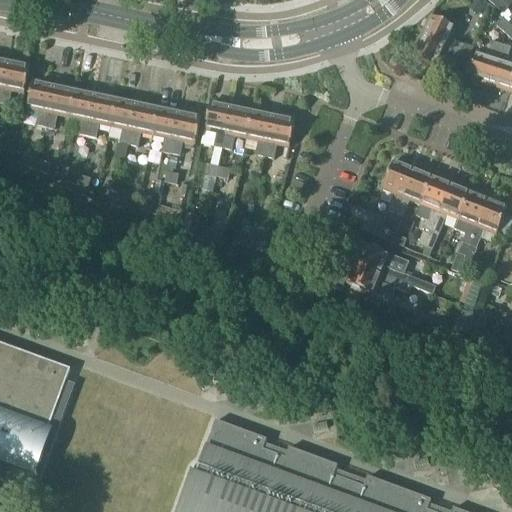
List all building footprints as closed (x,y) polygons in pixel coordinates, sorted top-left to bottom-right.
[(477,19),(488,7),(481,0),(474,0),(466,9),(477,19)] [(500,18),(502,20),(502,21),(507,26),(508,25),(510,23),(508,21),(508,20),(503,15),(511,5),(511,3),(508,0),(486,0),(486,1),(501,16),(500,18)] [(457,31),(431,19),(422,40),(460,57),(464,48),(452,42),(457,31)] [(507,26),(502,21),(496,28),(504,35),(511,28),(508,25),(507,26)] [(460,57),(422,40),(412,60),(436,71),(442,59),(456,65),(460,57)] [(488,57),(477,54),(468,81),(489,87),(501,48),(492,45),(488,57)] [(461,59),(469,62),(473,50),(465,47),(461,59)] [(511,51),(501,48),(489,87),(509,94),(511,85),(511,65),(507,63),(511,51)] [(457,70),(466,73),(469,62),(461,59),(457,70)] [(0,106),(9,64),(0,62),(0,106)] [(30,68),(9,64),(0,106),(9,108),(12,96),(24,98),(30,68)] [(27,113),(39,116),(36,129),(45,131),(54,88),(33,84),(27,113)] [(75,93),(54,88),(45,131),(55,133),(58,120),(69,122),(75,93)] [(69,122),(81,125),(78,137),(87,139),(96,97),(75,93),(69,122)] [(117,102),(96,97),(87,139),(96,141),(99,129),(111,131),(117,102)] [(111,131),(122,134),(120,146),(129,148),(138,106),(117,102),(111,131)] [(201,147),(223,152),(232,109),(211,105),(201,147)] [(159,110),(138,106),(129,148),(138,150),(141,138),(152,140),(159,110)] [(253,114),(232,109),(223,152),(232,154),(235,141),(247,143),(253,114)] [(152,140),(164,142),(162,155),(171,157),(180,115),(159,110),(152,140)] [(247,143),(258,146),(255,158),(266,160),(274,118),(253,114),(247,143)] [(201,119),(180,115),(171,157),(180,159),(183,146),(195,149),(201,119)] [(295,122),(274,118),(266,160),(274,162),(277,148),(290,150),(295,122)] [(0,149),(0,160),(6,163),(9,153),(0,149)] [(35,173),(39,163),(28,159),(24,169),(35,173)] [(39,163),(35,173),(46,177),(50,168),(39,163)] [(383,226),(373,222),(368,236),(385,243),(414,171),(395,163),(383,193),(395,198),(383,226)] [(218,170),(206,168),(204,182),(215,184),(218,170)] [(218,170),(215,184),(212,196),(225,199),(230,173),(218,170)] [(433,179),(414,171),(385,243),(404,250),(407,242),(396,238),(409,204),(421,209),(433,179)] [(75,188),(79,176),(68,173),(64,184),(75,188)] [(79,176),(75,188),(86,192),(90,180),(79,176)] [(433,179),(421,209),(416,219),(427,224),(418,247),(425,249),(426,250),(451,186),(433,179)] [(426,250),(425,249),(421,258),(428,261),(432,252),(433,253),(439,237),(446,219),(456,223),(469,193),(451,186),(426,250)] [(115,203),(119,193),(108,189),(104,198),(115,203)] [(119,193),(115,203),(127,207),(131,198),(119,193)] [(453,233),(465,238),(451,273),(458,276),(488,201),(469,193),(456,223),(457,224),(453,233)] [(488,201),(458,276),(465,279),(484,234),(496,239),(498,236),(507,239),(511,226),(511,221),(505,218),(509,209),(488,201)] [(140,212),(152,216),(155,207),(143,202),(140,212)] [(160,209),(157,219),(177,226),(181,216),(160,209)] [(236,233),(232,245),(263,257),(270,239),(250,232),(248,238),(236,233)] [(391,258),(361,246),(353,266),(433,297),(436,290),(404,277),(408,265),(391,258)] [(381,285),(409,297),(412,290),(433,298),(433,297),(353,266),(345,285),(376,297),(381,285)] [(479,315),(489,286),(474,280),(463,309),(479,315)] [(466,336),(473,319),(463,315),(456,332),(466,336)] [(0,346),(0,484),(25,494),(30,482),(35,484),(35,486),(36,487),(72,388),(65,385),(70,372),(0,346)] [(455,511),(452,511),(451,511),(427,511),(430,503),(367,479),(363,489),(333,479),(337,469),(288,450),(284,461),(262,452),(266,442),(215,424),(198,469),(194,467),(177,511),(455,511)]
